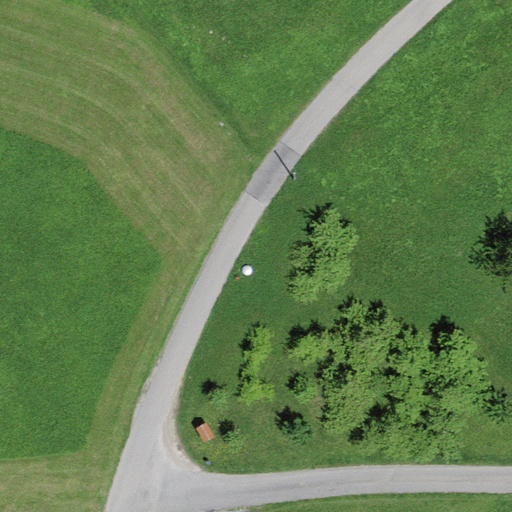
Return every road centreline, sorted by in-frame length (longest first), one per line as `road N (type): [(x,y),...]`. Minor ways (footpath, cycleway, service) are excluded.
road 1 (unclassified): [(124,511),(167,368),(257,196),(363,60),(438,0)]
road 2 (track): [(130,496),(511,481)]
